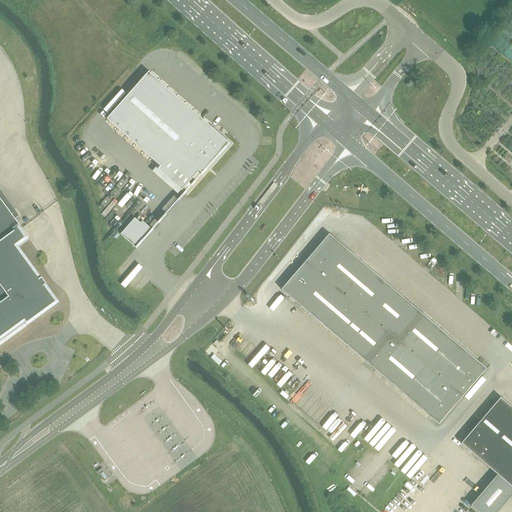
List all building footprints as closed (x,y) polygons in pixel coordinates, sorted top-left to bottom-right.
[(161,167),(158,170),(182,191),(199,172),(202,174),(229,144),(149,73),(107,120),(161,167)] [(0,343),(40,315),(48,309),(49,309),(50,310),(51,310),(52,309),(53,309),(53,308),(53,307),(53,306),(53,305),(56,303),(15,247),(27,238),(29,240),(30,240),(0,198),(0,343)] [(282,290),(347,347),(402,393),(439,425),(487,370),(449,338),(395,291),(329,235),(282,290)] [(497,475),(511,457),(511,407),(501,398),(461,444),(497,475)] [(511,487),(511,457),(497,475),(511,487)] [(109,478),(102,469),(97,472),(104,482),(109,478)]
